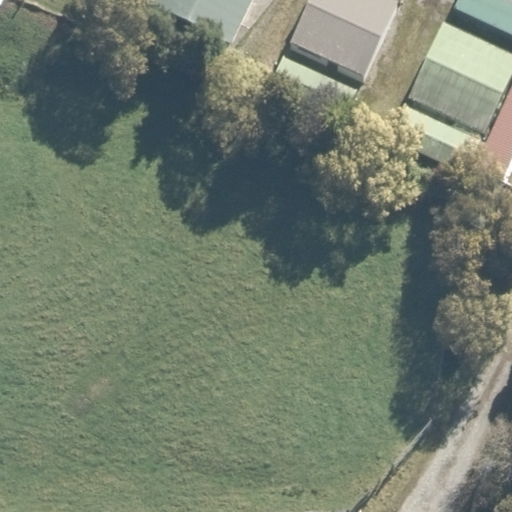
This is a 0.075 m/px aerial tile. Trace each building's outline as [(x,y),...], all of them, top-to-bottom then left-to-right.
[(221,59),(249,0),(147,0),(138,20),(221,59)] [(360,0),(303,0),(283,48),(359,81),(389,12),(360,0)] [(511,0),(480,0),(511,16),(511,0)] [(501,63),(432,33),(401,102),(470,132),(501,63)] [(344,88),(272,57),(249,110),(322,141),(344,88)] [(511,78),(455,203),(511,228),(511,78)] [(468,139),(398,108),(370,170),(441,201),(468,139)]
